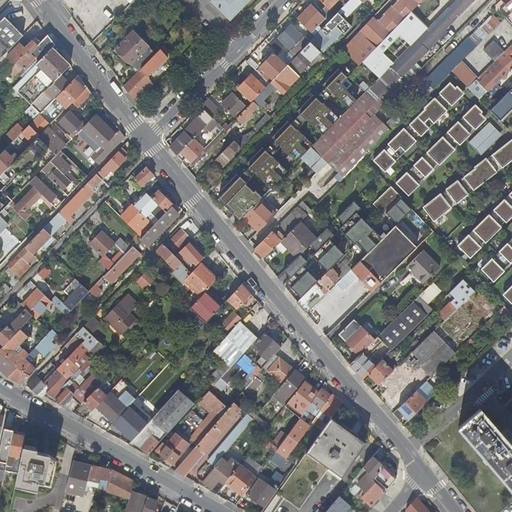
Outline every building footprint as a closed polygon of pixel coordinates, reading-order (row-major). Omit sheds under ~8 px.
[(210,0),(230,18),(247,0),(210,0)] [(456,0),(430,27),(411,46),(395,63),(380,78),(366,92),(357,101),(349,110),(340,119),(323,136),(314,145),(312,147),(322,157),(351,128),(356,134),(373,117),(367,112),(382,97),(448,31),(446,30),(475,0),(456,0)] [(329,11),(340,0),(339,0),(317,0),(324,6),(329,11)] [(398,0),(378,21),(374,17),(360,32),(376,48),(390,34),(394,30),(413,11),(423,0),(398,0)] [(511,0),(501,0),(500,1),(505,6),(499,11),(506,18),(511,11),(511,0)] [(299,16),(296,18),(296,19),(300,22),(305,27),(310,32),(324,18),(318,13),(320,11),(312,3),(310,5),(299,16)] [(324,6),(320,11),(318,13),(324,18),(310,32),(314,36),(315,36),(320,30),(334,15),(329,11),(324,6)] [(291,13),(296,18),(299,16),(293,10),(291,13)] [(430,27),(413,11),(394,30),(390,34),(376,48),(363,62),(380,78),(395,63),(384,53),(400,36),(411,46),(430,27)] [(321,30),(327,37),(322,42),(318,46),(324,52),(342,33),(341,32),(346,26),(334,16),(321,30)] [(5,17),(0,21),(0,40),(14,26),(5,17)] [(301,32),(305,27),(300,22),(296,27),(301,32)] [(511,31),(501,22),(490,35),(502,45),(511,33),(511,31)] [(289,25),(284,31),(283,32),(278,38),(290,49),(295,53),(306,40),(289,25)] [(0,58),(23,35),(14,26),(0,40),(0,58)] [(327,37),(321,30),(320,30),(315,36),(318,39),(322,42),(327,37)] [(132,64),(149,46),(133,31),(116,49),(132,64)] [(454,37),(448,31),(382,97),(388,103),(454,37)] [(342,50),(359,66),(363,62),(376,48),(360,32),(342,50)] [(425,81),(433,90),(452,71),(462,61),(484,39),(482,37),(483,36),(481,34),(477,38),(473,34),(425,81)] [(0,70),(0,79),(6,73),(14,80),(35,58),(39,61),(55,45),(48,36),(41,43),(36,38),(26,48),(19,42),(7,55),(11,60),(0,70)] [(312,45),(318,39),(315,36),(314,36),(309,42),(311,43),(312,45)] [(273,37),(268,42),(278,52),(283,47),(273,37)] [(309,42),(306,40),(295,53),(297,54),(309,42)] [(484,50),(495,61),(496,60),(505,52),(494,41),(484,50)] [(301,52),(291,64),(300,73),(298,75),(299,76),(302,78),(309,71),(305,68),(320,51),(312,45),(311,43),(305,49),(310,53),(306,57),(301,52)] [(41,69),(19,92),(32,105),(46,91),(61,75),(70,66),(55,45),(39,61),(36,64),(41,69)] [(149,46),(132,64),(139,71),(140,69),(156,53),(149,46)] [(132,64),(116,49),(112,52),(128,68),(132,64)] [(156,53),(140,69),(139,71),(124,86),(133,99),(150,81),(146,75),(152,70),(153,71),(167,57),(160,49),(156,53)] [(295,53),(290,49),(288,52),(294,58),(297,54),(295,53)] [(272,54),(256,71),(269,84),(285,66),(272,54)] [(500,64),(496,60),(495,61),(479,78),(476,80),(478,83),(476,85),(473,88),(482,97),(511,67),(511,66),(505,60),(500,64)] [(479,78),(462,61),(452,71),(468,88),(474,83),(476,80),(479,78)] [(13,87),(19,92),(41,69),(36,64),(34,66),(13,87)] [(300,73),(291,64),(289,66),(298,75),(300,73)] [(294,81),(299,76),(298,75),(289,66),(287,65),(285,66),(269,84),(263,90),(268,95),(276,87),(282,94),(289,87),(287,85),(288,83),(292,79),(294,81)] [(237,174),(220,191),(223,193),(218,198),(225,204),(226,203),(242,218),(243,217),(260,200),(262,198),(255,191),(254,192),(245,184),(255,174),(271,189),(288,171),(272,156),(281,147),(297,163),(312,147),(314,145),(298,130),(307,120),(323,136),(340,119),(323,103),(332,94),(349,110),(357,101),(341,85),(353,72),(347,66),(341,71),(339,69),(322,86),(325,88),(316,98),(313,95),(297,112),(300,115),(290,124),(287,121),(271,138),(274,141),(265,151),(262,148),(246,164),(248,167),(239,176),(237,174)] [(246,96),(252,102),(253,101),(258,95),(263,90),(269,84),(256,71),(255,70),(251,75),(250,75),(237,88),(243,94),(242,96),(244,98),(246,96)] [(70,84),(61,75),(46,91),(54,99),(56,98),(70,84)] [(56,98),(67,108),(76,99),(87,88),(78,76),(70,84),(56,98)] [(154,85),(150,81),(133,99),(136,103),(154,85)] [(463,95),(451,84),(374,160),(385,172),(463,95)] [(82,104),(92,94),(87,88),(76,99),(82,104)] [(511,88),(490,110),(499,120),(511,108),(511,88)] [(54,99),(46,91),(32,105),(36,109),(41,113),(54,99)] [(221,104),(235,119),(246,107),(232,93),(221,104)] [(267,104),(258,95),(253,101),(258,106),(262,109),(267,104)] [(208,98),(200,106),(204,110),(212,118),(216,123),(224,115),(208,98)] [(251,114),(258,106),(253,101),(252,102),(250,103),(246,107),(235,119),(242,125),(252,114),(251,114)] [(394,117),(396,115),(387,106),(385,108),(394,117)] [(397,183),(408,195),(485,118),(474,107),(397,183)] [(36,109),(31,114),(35,119),(38,116),(41,113),(36,109)] [(175,145),(171,149),(177,156),(204,127),(212,118),(204,110),(198,116),(199,117),(185,132),(182,134),(178,139),(179,141),(175,145)] [(80,131),(85,126),(69,111),(57,123),(69,134),(73,138),(80,131)] [(328,163),(344,179),(402,121),(396,115),(394,117),(385,126),(375,116),(373,117),(356,134),(328,163)] [(49,126),(38,116),(35,119),(29,125),(40,136),(48,127),(49,126)] [(210,132),(217,123),(216,123),(212,118),(204,127),(210,132)] [(115,134),(100,120),(98,122),(97,120),(94,122),(91,119),(85,126),(80,131),(85,137),(88,133),(101,145),(91,156),(99,164),(125,137),(119,130),(115,134)] [(6,135),(13,142),(21,133),(24,130),(18,123),(6,135)] [(497,130),(490,123),(469,143),(482,156),(498,140),(492,134),(497,130)] [(25,137),(32,143),(38,138),(40,136),(29,125),(24,130),(21,133),(25,137)] [(66,145),(48,127),(40,136),(38,138),(49,148),(56,155),(61,150),(66,145)] [(351,128),(322,157),(328,163),(356,134),(351,128)] [(502,135),(497,130),(492,134),(498,140),(502,135)] [(25,137),(21,133),(13,142),(4,150),(9,155),(11,153),(12,154),(17,149),(18,150),(24,143),(22,141),(25,137)] [(73,138),(69,134),(64,139),(68,143),(73,138)] [(49,148),(38,138),(32,143),(18,158),(2,174),(0,176),(0,179),(4,183),(9,178),(14,183),(49,148)] [(233,154),(240,146),(235,141),(234,141),(222,154),(230,161),(235,156),(233,154)] [(511,144),(509,142),(424,209),(434,222),(511,160),(511,144)] [(120,149),(127,156),(130,153),(128,151),(129,151),(124,146),(120,149)] [(111,170),(112,171),(127,156),(120,149),(96,174),(102,179),(109,172),(111,170)] [(9,155),(4,150),(0,154),(0,171),(2,174),(18,158),(15,154),(11,158),(9,155)] [(60,157),(63,153),(61,150),(56,155),(50,161),(71,181),(74,184),(77,187),(80,184),(66,170),(70,166),(60,157)] [(220,171),(230,161),(222,154),(212,164),(220,171)] [(322,157),(314,166),(320,171),(328,163),(322,157)] [(71,181),(50,161),(41,170),(46,175),(62,190),(71,181)] [(150,178),(152,175),(153,175),(147,168),(135,179),(141,186),(150,178)] [(94,187),(102,179),(96,174),(91,180),(59,212),(66,220),(70,224),(74,220),(70,216),(95,191),(93,189),(94,187)] [(35,188),(41,182),(35,176),(29,182),(33,186),(35,188)] [(112,179),(107,184),(111,188),(116,183),(112,179)] [(53,205),(59,199),(41,182),(35,188),(53,205)] [(33,190),(18,205),(23,209),(25,212),(40,197),(51,208),(53,205),(35,188),(33,186),(31,188),(33,190)] [(386,213),(401,199),(402,198),(391,187),(373,205),(384,215),(386,213)] [(0,212),(12,200),(1,189),(0,190),(0,212)] [(165,198),(156,189),(147,195),(157,204),(159,206),(165,212),(171,207),(172,205),(167,200),(165,198)] [(150,212),(157,204),(147,195),(144,192),(132,204),(145,217),(153,225),(158,220),(150,212)] [(511,215),(511,192),(458,246),(470,257),(511,215)] [(260,200),(276,215),(279,212),(263,197),(262,198),(260,200)] [(59,199),(53,205),(56,208),(62,202),(59,199)] [(401,199),(386,213),(397,224),(412,210),(401,199)] [(276,215),(260,200),(243,217),(259,232),(276,215)] [(337,218),(345,225),(357,213),(362,208),(354,201),(337,218)] [(312,211),(303,202),(291,214),(300,222),(312,211)] [(121,215),(135,228),(133,230),(141,237),(153,225),(145,217),(132,204),(121,215)] [(150,212),(158,220),(161,217),(154,211),(159,206),(157,204),(150,212)] [(17,206),(14,209),(25,219),(29,215),(25,212),(23,209),(18,205),(17,206)] [(154,211),(161,217),(165,212),(159,206),(154,211)] [(179,214),(171,207),(165,212),(161,217),(158,220),(153,225),(141,237),(140,239),(147,246),(179,214)] [(396,226),(417,248),(433,232),(412,210),(397,224),(396,226)] [(51,236),(66,220),(59,212),(44,228),(51,236)] [(340,230),(342,232),(359,215),(357,213),(345,225),(340,230)] [(0,233),(9,224),(0,214),(0,233)] [(255,249),(264,258),(278,244),(280,242),(300,222),(291,214),(255,249)] [(358,242),(372,228),(359,215),(342,232),(355,245),(358,242)] [(316,238),(300,222),(280,242),(288,250),(296,258),(301,254),(311,244),(316,238)] [(417,248),(396,226),(386,235),(368,253),(366,255),(387,277),(417,248)] [(44,250),(55,239),(51,236),(44,228),(39,233),(25,247),(33,254),(38,249),(40,246),(42,248),(44,250)] [(189,236),(182,228),(168,243),(175,250),(189,236)] [(311,244),(318,252),(330,240),(334,235),(327,228),(316,238),(311,244)] [(368,253),(386,235),(384,233),(380,236),(372,228),(358,242),(363,247),(368,253)] [(104,255),(115,244),(101,231),(89,244),(103,256),(98,261),(109,271),(125,254),(122,251),(111,262),(104,255)] [(120,238),(115,244),(122,251),(125,254),(131,248),(120,238)] [(511,262),(511,239),(482,269),(493,281),(511,262)] [(313,256),(316,259),(332,242),(330,240),(318,252),(313,256)] [(286,252),(288,250),(280,242),(278,244),(286,252)] [(316,259),(328,271),(345,255),(332,242),(316,259)] [(363,247),(358,242),(355,245),(349,251),(352,254),(354,257),(363,247)] [(181,279),(183,281),(184,280),(191,272),(175,256),(163,243),(157,250),(182,278),(181,279)] [(203,259),(190,243),(175,256),(191,272),(197,266),(196,265),(203,259)] [(111,262),(122,251),(115,244),(104,255),(111,262)] [(137,256),(140,253),(133,246),(131,248),(125,254),(109,271),(100,280),(107,286),(137,256)] [(28,263),(35,256),(33,254),(25,247),(18,254),(7,266),(19,277),(31,266),(28,263)] [(423,283),(440,267),(424,250),(407,267),(423,283)] [(352,254),(349,251),(345,255),(328,271),(321,278),(318,281),(301,298),(297,301),(307,313),(318,302),(330,291),(328,289),(340,277),(334,271),(347,259),(352,254)] [(301,254),(296,258),(284,271),(291,278),(303,266),(308,261),(301,254)] [(318,302),(339,324),(387,277),(366,255),(355,266),(342,279),(330,291),(318,302)] [(355,266),(347,259),(334,271),(340,277),(342,279),(355,266)] [(218,279),(200,263),(197,266),(191,272),(184,280),(201,296),(206,292),(218,279)] [(47,280),(53,270),(45,265),(38,275),(47,280)] [(286,283),(289,285),(305,269),(303,266),(291,278),(286,283)] [(145,290),(157,278),(147,269),(135,281),(145,290)] [(289,285),(301,298),(318,281),(305,269),(289,285)] [(342,279),(340,277),(328,289),(330,291),(342,279)] [(455,298),(461,304),(468,297),(474,291),(463,280),(450,293),(454,297),(455,298)] [(427,305),(441,291),(433,283),(419,297),(427,305)] [(104,291),(97,284),(90,291),(97,298),(104,291)] [(227,300),(237,309),(251,294),(242,284),(227,300)] [(0,297),(2,299),(10,291),(5,285),(1,289),(0,288),(0,297)] [(58,308),(65,315),(66,316),(83,297),(89,292),(81,285),(75,292),(73,294),(64,304),(53,294),(49,299),(51,301),(58,308)] [(38,289),(22,306),(25,309),(32,316),(35,318),(51,301),(49,299),(38,289)] [(89,292),(83,297),(90,304),(96,299),(89,291),(89,292)] [(221,307),(206,292),(201,296),(190,308),(206,323),(212,317),(212,316),(218,310),(221,307)] [(129,313),(139,303),(128,293),(104,318),(121,334),(126,330),(134,321),(136,320),(129,313)] [(255,299),(251,294),(237,309),(222,325),(225,327),(219,333),(225,338),(240,322),(242,320),(236,315),(241,310),(242,311),(243,310),(245,308),(247,306),(248,307),(255,299)] [(413,302),(427,316),(429,314),(433,311),(427,305),(419,297),(413,302)] [(159,305),(153,298),(147,305),(154,311),(159,305)] [(461,304),(455,298),(452,302),(457,308),(461,304)] [(15,312),(21,305),(18,301),(11,308),(15,312)] [(396,319),(410,333),(427,316),(413,302),(405,310),(396,319)] [(457,308),(452,302),(439,315),(444,320),(457,308)] [(63,318),(65,315),(58,308),(56,311),(63,318)] [(0,349),(20,329),(32,316),(25,309),(8,327),(7,326),(0,333),(0,349)] [(221,312),(218,310),(212,316),(215,319),(221,312)] [(236,315),(242,320),(247,314),(243,310),(242,311),(241,310),(236,315)] [(92,317),(83,327),(93,336),(102,326),(92,317)] [(410,333),(396,319),(386,329),(374,340),(359,355),(350,365),(353,368),(363,379),(368,374),(376,367),(371,362),(373,360),(371,358),(369,360),(367,358),(369,356),(383,342),(392,351),(410,333)] [(339,335),(359,355),(374,340),(354,320),(339,335)] [(137,324),(134,321),(126,330),(129,333),(137,324)] [(257,339),(240,322),(225,338),(213,352),(223,362),(228,366),(230,368),(239,357),(243,353),(245,351),(257,339)] [(93,336),(83,327),(76,334),(83,340),(81,342),(86,346),(89,349),(94,354),(103,345),(93,336)] [(28,336),(20,329),(0,349),(0,368),(8,376),(28,355),(18,346),(28,336)] [(442,341),(433,331),(420,344),(406,358),(393,371),(379,384),(400,407),(416,391),(398,372),(406,364),(413,370),(417,365),(442,341)] [(54,336),(50,332),(50,333),(37,346),(46,354),(54,346),(50,341),(54,336)] [(275,354),(281,348),(265,333),(253,347),(255,348),(257,346),(261,350),(259,352),(269,361),(275,354)] [(66,345),(74,353),(81,345),(85,348),(86,346),(81,342),(75,336),(66,345)] [(471,338),(463,345),(467,349),(475,342),(471,338)] [(402,354),(406,358),(420,344),(416,340),(402,354)] [(455,353),(442,341),(417,365),(429,377),(455,353)] [(63,364),(58,369),(64,375),(89,349),(86,346),(85,348),(81,345),(74,353),(66,361),(63,364)] [(44,357),(46,354),(37,346),(28,355),(8,376),(21,384),(35,369),(27,362),(37,351),(44,357)] [(46,394),(56,400),(63,406),(63,407),(73,397),(92,377),(87,373),(74,387),(69,381),(79,371),(81,373),(89,364),(88,363),(96,356),(94,354),(89,349),(64,375),(46,394)] [(239,357),(230,368),(220,379),(227,385),(243,368),(250,374),(242,383),(245,386),(242,388),(244,390),(259,373),(262,369),(258,366),(255,364),(247,356),(243,353),(239,357)] [(279,357),(275,354),(269,361),(269,362),(266,365),(264,368),(268,371),(279,357)] [(267,371),(283,384),(294,370),(279,357),(268,371),(267,371)] [(383,361),(382,360),(376,367),(368,374),(369,374),(383,361)] [(369,374),(379,384),(393,371),(383,361),(369,374)] [(228,366),(223,362),(208,378),(213,383),(228,366)] [(64,375),(58,369),(57,367),(43,382),(36,376),(27,385),(42,399),(46,394),(64,375)] [(306,379),(294,370),(283,384),(279,389),(291,399),(305,381),(306,379)] [(264,377),(259,373),(244,390),(244,391),(246,393),(247,392),(251,395),(262,382),(264,377)] [(73,397),(81,405),(98,387),(102,383),(94,375),(92,377),(73,397)] [(130,387),(122,379),(113,388),(107,395),(96,407),(113,423),(127,408),(126,407),(118,399),(130,387)] [(227,385),(220,379),(214,385),(221,391),(227,385)] [(102,383),(98,387),(107,395),(113,388),(105,380),(102,383)] [(403,414),(409,420),(427,402),(434,395),(438,392),(427,380),(416,391),(400,407),(395,412),(400,417),(403,414)] [(319,391),(305,381),(291,399),(289,401),(303,413),(305,411),(307,408),(311,402),(314,398),(319,391)] [(107,395),(98,387),(81,405),(74,413),(81,417),(90,408),(93,410),(96,407),(107,395)] [(325,405),(332,396),(321,389),(319,391),(314,398),(311,402),(322,410),(325,405)] [(194,404),(178,390),(148,423),(132,440),(129,444),(139,450),(146,455),(147,454),(148,455),(194,404)] [(202,399),(218,414),(226,406),(209,391),(202,399)] [(164,402),(168,398),(163,393),(159,398),(164,402)] [(342,402),(333,395),(332,396),(325,405),(322,410),(321,411),(324,413),(322,415),(325,417),(326,415),(331,419),(343,403),(342,402)] [(257,414),(238,398),(234,402),(241,408),(247,414),(254,419),(256,416),(257,414)] [(218,414),(202,399),(199,402),(211,412),(219,419),(221,417),(218,414)] [(303,413),(289,401),(285,406),(300,417),(303,413)] [(221,432),(241,408),(234,402),(229,408),(221,417),(219,419),(207,433),(182,463),(175,471),(185,476),(205,453),(204,453),(221,433),(221,432)] [(113,423),(132,440),(148,423),(132,409),(135,405),(132,403),(131,404),(127,408),(113,423)] [(423,417),(432,408),(427,403),(418,411),(423,417)] [(218,414),(221,417),(229,408),(226,406),(218,414)] [(511,489),(511,447),(500,433),(482,412),(480,410),(459,428),(511,489)] [(207,433),(219,419),(211,412),(203,420),(191,411),(187,415),(207,433)] [(276,450),(291,461),(293,458),(288,454),(308,425),(306,424),(312,416),(309,414),(305,411),(303,413),(300,417),(276,450)] [(317,423),(322,415),(324,413),(321,411),(317,416),(312,424),(315,426),(317,423)] [(325,417),(322,415),(317,423),(324,428),(331,419),(326,415),(325,417)] [(222,458),(252,421),(246,416),(240,422),(241,423),(210,463),(214,467),(222,458)] [(269,426),(256,416),(254,419),(252,421),(265,432),(269,426)] [(366,443),(331,419),(324,428),(322,431),(307,453),(342,478),(366,443)] [(324,428),(317,423),(315,426),(322,431),(324,428)] [(177,460),(182,463),(207,433),(199,426),(186,440),(177,432),(170,441),(171,442),(168,446),(163,442),(156,450),(174,464),(177,460)] [(23,447),(25,436),(13,433),(13,436),(12,440),(10,449),(9,451),(9,454),(4,476),(16,479),(23,449),(23,447)] [(274,452),(278,447),(271,441),(267,447),(274,452)] [(16,479),(16,481),(27,484),(27,486),(38,489),(39,482),(50,485),(56,460),(48,456),(47,458),(36,456),(37,453),(37,452),(23,449),(16,479)] [(373,456),(363,468),(368,472),(374,478),(388,489),(397,478),(373,456)] [(218,481),(223,485),(226,482),(239,464),(231,458),(228,463),(222,458),(214,467),(215,468),(202,482),(211,489),(218,481)] [(85,495),(87,485),(92,465),(74,460),(66,491),(85,495)] [(226,482),(243,496),(257,477),(240,464),(239,464),(226,482)] [(109,480),(112,470),(92,465),(87,485),(98,487),(99,482),(100,483),(102,478),(109,480)] [(368,472),(363,468),(353,479),(357,483),(368,472)] [(129,499),(134,481),(112,469),(112,470),(109,480),(107,491),(116,494),(129,499)] [(277,471),(271,478),(281,486),(287,478),(277,471)] [(372,480),(374,478),(368,472),(357,483),(357,484),(366,491),(369,488),(367,486),(372,480)] [(248,494),(265,507),(277,490),(263,479),(264,477),(262,476),(260,478),(248,494)] [(385,491),(372,480),(367,486),(369,488),(366,491),(361,497),(371,506),(385,491)] [(141,511),(147,497),(147,496),(133,491),(126,509),(134,511),(141,511)] [(345,511),(350,506),(339,496),(325,511),(345,511)] [(153,511),(158,501),(147,497),(141,511),(153,511)] [(427,511),(417,500),(406,511),(427,511)]
